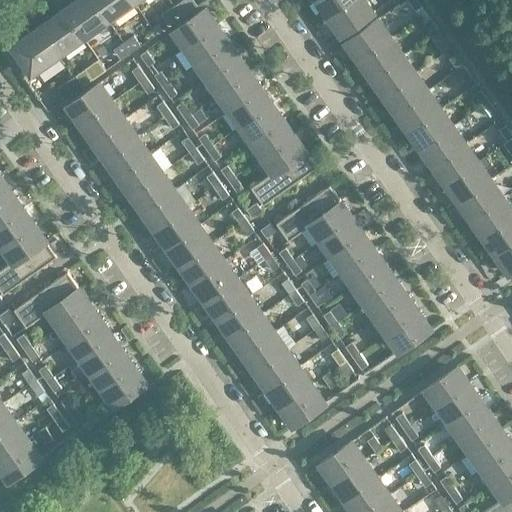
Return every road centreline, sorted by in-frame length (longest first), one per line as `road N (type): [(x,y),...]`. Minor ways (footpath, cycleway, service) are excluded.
road 1 (residential): [(300,511),(0,85)]
road 2 (residential): [(511,354),(262,0)]
